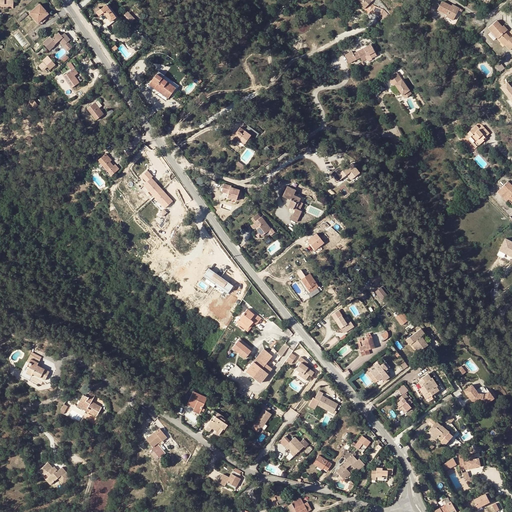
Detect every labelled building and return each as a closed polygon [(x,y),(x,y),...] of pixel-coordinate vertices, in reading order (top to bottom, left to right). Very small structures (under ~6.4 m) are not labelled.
[(13,0),(0,0),(0,5),(0,6),(3,7),(3,9),(9,9),(9,7),(9,4),(14,4),(13,0)] [(442,1),(438,10),(447,15),(446,16),(454,20),(460,8),(455,6),(454,7),(452,6),(442,1)] [(108,3),(106,5),(116,18),(110,22),(111,23),(119,18),(108,3)] [(371,3),(366,8),(370,13),(374,14),(374,7),(371,3)] [(40,4),(29,13),(38,23),(48,13),(40,4)] [(98,7),(95,10),(96,12),(99,16),(106,25),(110,22),(116,18),(106,5),(100,9),(98,7)] [(127,11),(124,16),(133,22),(136,17),(127,11)] [(48,13),(38,23),(40,25),(45,21),(44,20),(50,15),(48,13)] [(505,32),(506,31),(502,27),(496,21),(488,28),(498,39),(499,38),(505,44),(510,50),(511,48),(511,36),(511,38),(505,32)] [(59,41),(62,44),(66,40),(67,42),(70,39),(64,33),(62,35),(59,33),(53,38),(51,37),(43,43),(49,50),(54,45),(53,44),(55,42),(56,44),(59,41)] [(370,45),(356,51),(358,54),(354,56),(353,53),(352,51),(344,55),(348,64),(360,58),(362,62),(366,59),(364,57),(369,55),(371,59),(376,56),(370,45)] [(55,64),(50,58),(44,64),(49,70),(55,64)] [(63,76),(71,88),(79,83),(74,76),(78,73),(74,68),(63,76)] [(163,78),(165,76),(158,71),(149,84),(154,88),(156,87),(160,90),(159,92),(168,98),(176,88),(163,78)] [(173,82),(165,76),(163,78),(176,88),(177,89),(178,87),(172,83),(173,82)] [(401,81),(398,78),(392,84),(395,87),(396,86),(405,96),(411,90),(403,80),(401,81)] [(511,87),(508,81),(501,86),(511,103),(511,87)] [(411,90),(405,96),(407,99),(414,93),(411,90)] [(91,113),(96,120),(104,114),(95,103),(89,107),(92,112),(91,113)] [(476,125),(466,134),(469,137),(468,138),(476,148),(484,140),(483,139),(485,137),(489,133),(482,126),(479,129),(476,125)] [(239,131),(232,141),(236,143),(238,140),(239,139),(245,143),(249,138),(246,136),(248,133),(245,130),(243,133),(239,131)] [(250,160),(254,151),(247,148),(242,158),(245,159),(246,157),(250,160)] [(113,165),(110,161),(108,159),(109,158),(106,153),(99,160),(108,171),(112,175),(119,168),(115,164),(113,165)] [(108,171),(99,160),(96,162),(105,173),(108,171)] [(351,180),(359,173),(351,162),(340,170),(338,167),(330,173),(337,182),(346,174),(351,180)] [(173,201),(146,170),(140,176),(145,182),(142,184),(164,209),(173,201)] [(500,189),(509,199),(511,201),(511,187),(511,185),(508,181),(500,189)] [(231,186),(224,184),(221,191),(227,193),(227,191),(229,192),(229,194),(227,198),(236,201),(240,190),(231,187),(231,186)] [(287,186),(283,196),(291,200),(288,207),(295,210),(291,219),(297,222),(302,211),(300,210),(305,198),(294,193),(296,190),(287,186)] [(509,199),(500,189),(497,192),(507,201),(509,199)] [(165,209),(158,213),(163,220),(169,216),(165,209)] [(261,217),(258,214),(251,219),(258,228),(263,235),(268,231),(271,229),(266,222),(265,221),(263,218),(262,217),(261,217)] [(315,250),(324,243),(316,233),(307,240),(315,250)] [(511,241),(506,238),(499,250),(511,256),(511,241)] [(511,256),(499,250),(497,255),(508,260),(511,259),(511,256)] [(202,276),(227,293),(233,285),(208,268),(202,276)] [(301,279),(308,290),(313,286),(315,289),(318,286),(310,274),(301,279)] [(382,286),(381,287),(388,295),(389,294),(382,286)] [(376,292),(382,300),(388,295),(381,287),(376,292)] [(253,322),(255,323),(256,324),(261,318),(255,314),(254,315),(250,311),(247,309),(239,319),(249,327),(253,322)] [(332,315),(343,332),(349,328),(348,326),(349,325),(346,321),(345,321),(342,316),(342,315),(339,310),(332,315)] [(396,317),(402,325),(407,321),(400,313),(396,317)] [(249,327),(239,319),(236,322),(248,331),(255,323),(253,322),(249,327)] [(411,344),(413,346),(414,345),(416,347),(417,345),(421,350),(428,345),(427,343),(426,342),(429,339),(420,329),(406,340),(410,345),(411,344)] [(374,348),(371,335),(367,337),(365,337),(366,340),(364,340),(366,350),(374,348)] [(245,359),(252,350),(239,339),(232,348),(245,359)] [(264,349),(246,372),(261,383),(273,369),(267,364),(273,356),(264,349)] [(297,354),(293,351),(288,359),(292,362),(297,354)] [(301,354),(298,358),(301,360),(296,367),(300,369),(298,372),(306,378),(310,373),(312,374),(315,370),(309,366),(308,367),(305,365),(306,364),(308,359),(301,354)] [(33,374),(45,380),(50,371),(37,365),(40,359),(31,355),(27,362),(29,363),(24,372),(32,376),(33,374)] [(378,363),(369,370),(378,381),(381,378),(384,381),(389,377),(378,363)] [(430,365),(418,373),(421,378),(431,372),(434,370),(430,365)] [(375,383),(378,381),(369,370),(366,372),(375,383)] [(422,388),(421,388),(425,394),(424,395),(426,399),(442,388),(431,372),(421,378),(422,380),(418,382),(422,388)] [(472,384),(464,390),(472,401),(488,403),(495,398),(489,391),(485,394),(478,393),(472,384)] [(315,397),(314,396),(310,404),(315,407),(318,403),(334,412),(339,402),(329,397),(328,398),(326,397),(327,396),(323,394),(324,391),(319,389),(315,397)] [(193,391),(188,401),(197,405),(196,407),(195,406),(193,411),(200,414),(207,397),(193,391)] [(77,406),(96,416),(102,407),(95,403),(94,404),(91,402),(92,401),(95,395),(90,392),(87,397),(84,395),(77,406)] [(398,408),(400,407),(402,405),(407,411),(411,407),(409,405),(412,402),(411,400),(413,399),(411,397),(410,398),(405,393),(402,396),(403,398),(395,405),(398,408)] [(264,407),(254,422),(255,423),(261,427),(262,428),(272,412),(269,410),(271,407),(264,402),(261,405),(264,407)] [(214,415),(207,425),(212,428),(217,431),(215,433),(219,435),(223,429),(225,429),(228,424),(226,423),(228,420),(218,413),(215,416),(214,415)] [(428,423),(432,427),(436,422),(437,421),(433,418),(428,423)] [(439,437),(439,438),(442,441),(450,432),(443,426),(442,426),(436,422),(432,427),(429,430),(432,433),(433,432),(439,437)] [(261,427),(255,423),(252,427),(258,431),(261,427)] [(160,429),(147,439),(153,447),(152,448),(160,458),(166,453),(158,443),(159,442),(162,440),(163,441),(167,438),(160,429)] [(455,436),(450,432),(441,442),(446,446),(455,436)] [(363,435),(355,446),(363,452),(368,446),(365,444),(368,439),(363,435)] [(295,436),(285,446),(288,449),(289,448),(292,450),(296,454),(305,445),(305,447),(309,443),(304,438),(301,441),(295,436)] [(461,449),(456,453),(461,470),(465,469),(463,462),(461,449)] [(340,468),(337,471),(344,478),(346,476),(348,477),(352,473),(347,468),(352,465),(356,469),(364,462),(360,458),(358,460),(352,454),(347,459),(348,460),(340,467),(340,468)] [(319,465),(323,468),(327,471),(332,464),(319,455),(313,463),(318,466),(319,465)] [(467,461),(463,462),(465,469),(481,466),(479,458),(474,459),(473,455),(466,456),(467,461)] [(454,458),(444,462),(446,468),(456,464),(454,458)] [(364,462),(356,469),(358,472),(366,464),(364,462)] [(47,463),(41,467),(47,473),(46,474),(49,477),(47,478),(52,484),(58,478),(63,484),(71,478),(62,467),(56,471),(55,470),(54,471),(49,465),(47,463)] [(47,473),(41,467),(38,470),(51,485),(52,484),(47,478),(49,477),(46,474),(47,473)] [(372,470),(371,479),(377,479),(377,476),(388,477),(388,474),(393,474),(393,468),(388,468),(388,470),(383,470),(383,467),(377,467),(377,470),(372,470)] [(233,470),(227,482),(236,486),(241,478),(239,477),(241,474),(233,470)] [(469,477),(467,472),(462,473),(466,480),(469,482),(471,482),(472,477),(469,477)] [(236,486),(227,482),(225,485),(234,490),(236,486)] [(271,498),(275,506),(278,504),(277,501),(284,498),(287,497),(285,493),(278,496),(278,494),(274,496),(274,497),(271,498)] [(486,493),(474,499),(478,508),(490,502),(486,493)] [(447,495),(442,498),(446,505),(451,502),(447,495)] [(292,503),(295,509),(296,511),(306,511),(308,511),(304,504),(301,498),(300,499),(294,502),(292,503)] [(451,502),(446,505),(450,511),(457,511),(451,501),(451,502)]
